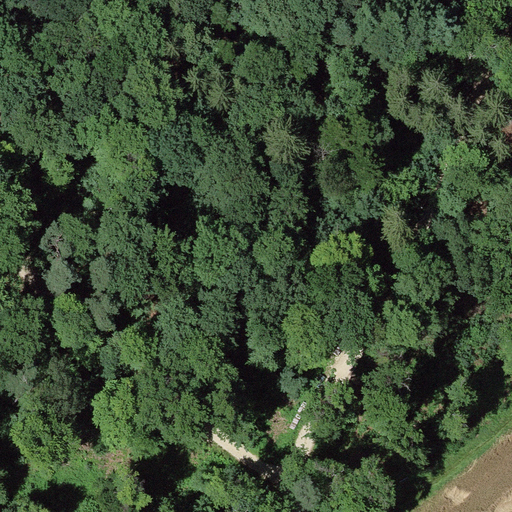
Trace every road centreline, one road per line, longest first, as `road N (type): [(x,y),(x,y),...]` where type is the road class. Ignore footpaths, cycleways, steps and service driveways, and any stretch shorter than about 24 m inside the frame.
road 1 (track): [(301,511),(285,470),(449,184),(505,0)]
road 2 (track): [(0,245),(132,377),(285,470)]
road 3 (track): [(196,416),(0,357)]
